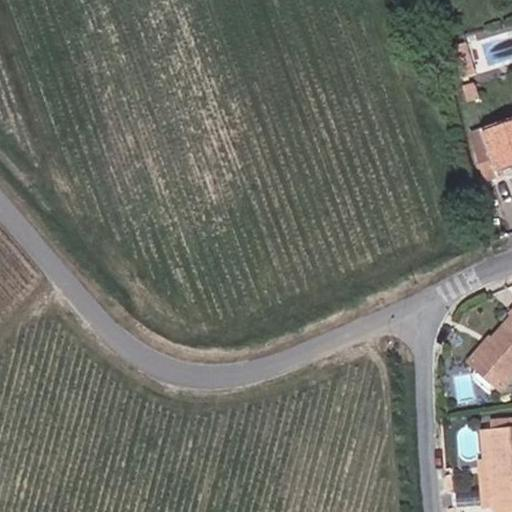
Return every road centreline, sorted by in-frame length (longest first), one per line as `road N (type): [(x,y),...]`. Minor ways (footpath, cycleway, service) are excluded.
road 1 (tertiary): [(422,302),(247,372),(185,374),(136,352),(0,202)]
road 2 (unclassified): [(433,511),(422,302)]
